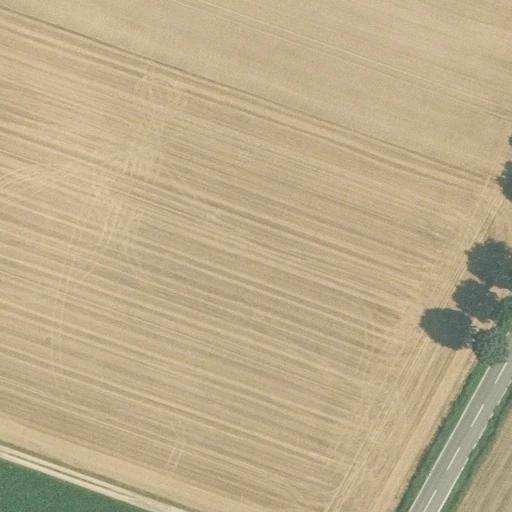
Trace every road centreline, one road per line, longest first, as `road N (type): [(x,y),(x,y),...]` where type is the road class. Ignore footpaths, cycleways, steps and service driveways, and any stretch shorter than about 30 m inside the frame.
road 1 (secondary): [(423,511),(511,353)]
road 2 (track): [(0,452),(167,511)]
